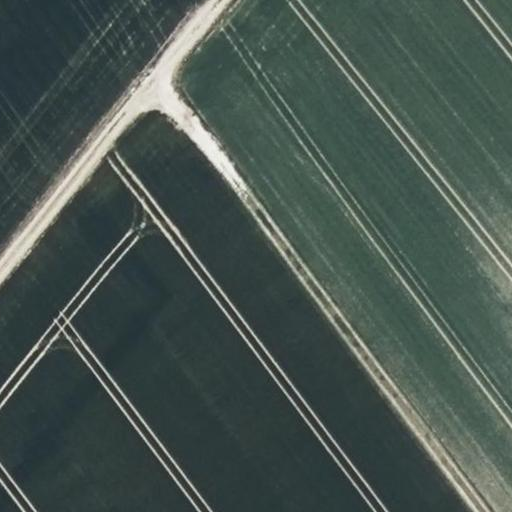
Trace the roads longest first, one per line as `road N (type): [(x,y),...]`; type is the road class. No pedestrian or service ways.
road 1 (track): [(484,511),(158,86)]
road 2 (track): [(0,286),(231,0)]
